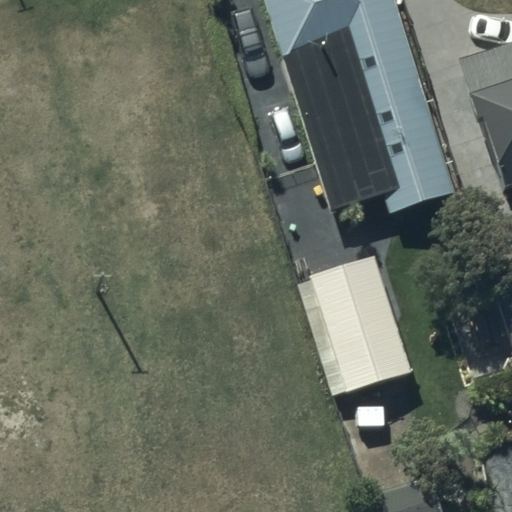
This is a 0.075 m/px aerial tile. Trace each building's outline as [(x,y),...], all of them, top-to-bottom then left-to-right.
[(253,0),(320,214),(372,198),(378,219),(444,199),(382,0),(253,0)] [(511,44),(448,64),(460,103),(447,106),(453,128),(459,127),(475,181),(483,178),(489,198),(511,191),(511,44)] [(511,373),(511,262),(477,274),(510,374),(511,373)] [(302,282),(337,396),(401,376),(364,263),(302,282)] [(365,499),(369,511),(427,511),(419,483),(365,499)]
